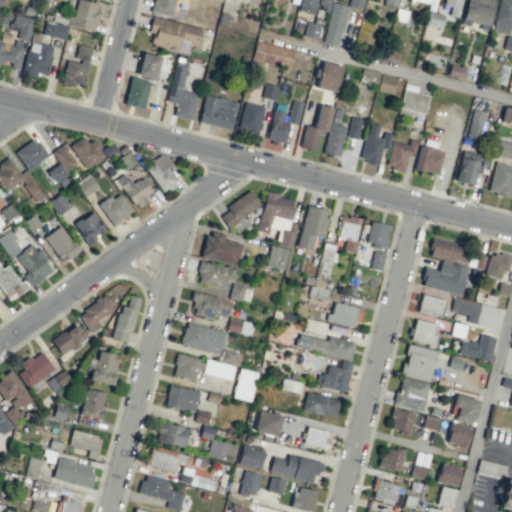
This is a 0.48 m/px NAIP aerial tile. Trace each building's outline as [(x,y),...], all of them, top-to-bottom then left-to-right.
[(99,4),(81,0),(75,0),(72,16),(67,15),(65,24),(92,31),(99,4)] [(170,17),(173,0),(153,0),(150,13),(170,17)] [(315,0),(299,0),(296,10),(312,14),(315,0)] [(330,0),(319,0),(318,9),(329,10),(330,0)] [(361,9),(362,0),(347,0),(347,6),(361,9)] [(443,0),(443,5),(449,6),(448,15),(458,16),(460,0),(443,0)] [(492,0),(464,0),(461,24),(469,25),(488,28),(492,0)] [(511,0),(496,0),(492,31),(511,33),(511,0)] [(346,5),(330,2),(322,42),(338,46),(346,5)] [(201,29),(151,16),(147,32),(152,33),(149,43),(186,53),(188,45),(197,47),(201,29)] [(27,40),(31,23),(21,20),(16,37),(27,40)] [(42,35),(64,39),(67,26),(44,22),(42,35)] [(317,24),(304,23),(303,36),(316,37),(317,24)] [(503,50),(511,49),(511,37),(503,38),(503,50)] [(0,39),(0,64),(18,66),(20,46),(10,45),(11,41),(0,39)] [(250,60),(289,69),(293,49),(255,40),(250,60)] [(35,76),(36,72),(45,74),(51,46),(28,41),(21,73),(35,76)] [(90,47),(76,44),(73,57),(80,58),(79,63),(65,60),(60,82),(81,86),(90,47)] [(135,75),(153,79),(159,57),(141,52),(135,75)] [(165,101),(175,103),(172,115),(190,120),(196,93),(181,90),(187,61),(175,58),(165,101)] [(334,92),(340,66),(320,61),(314,87),(334,92)] [(377,72),(361,68),(360,75),(370,77),(369,81),(375,82),(377,72)] [(375,90),(391,94),(395,78),(379,74),(375,90)] [(148,81),(129,76),(122,104),(141,109),(148,81)] [(423,113),(427,95),(415,92),(416,86),(403,83),(398,108),(423,113)] [(237,102),(204,94),(197,121),(230,130),(237,102)] [(298,124),(301,102),(289,100),(286,123),(298,124)] [(256,136),(263,106),(243,101),(236,131),(256,136)] [(331,108),(317,104),(312,127),(303,125),(298,146),(314,150),(318,133),(325,134),(331,108)] [(499,121),(511,124),(511,107),(503,106),(499,121)] [(337,125),(340,110),(331,108),(322,153),(338,156),(344,127),(337,125)] [(287,122),(282,121),(283,111),(270,109),(266,138),(274,139),(274,141),(284,143),(287,122)] [(483,112),(471,109),(465,136),(477,139),(483,112)] [(345,136),(356,139),(361,119),(349,116),(345,136)] [(389,134),(382,132),(381,138),(376,136),(378,124),(367,122),(359,160),(377,164),(380,148),(386,150),(389,134)] [(104,156),(92,139),(85,143),(81,136),(68,145),(84,169),(104,156)] [(46,157),(35,138),(14,150),(25,169),(46,157)] [(383,166),(402,171),(406,155),(412,157),(417,141),(408,138),(406,145),(391,141),(383,166)] [(494,155),(509,158),(511,144),(497,141),(494,155)] [(51,151),(64,171),(74,164),(62,144),(51,151)] [(411,168),(434,175),(441,151),(417,145),(411,168)] [(479,154),(461,149),(453,180),(471,185),(479,154)] [(167,169),(171,165),(162,154),(143,168),(162,193),(177,181),(167,169)] [(18,173),(8,158),(0,163),(0,184),(4,190),(19,180),(32,199),(40,193),(24,170),(18,173)] [(511,181),(511,165),(493,161),(486,192),(508,197),(511,181)] [(46,171),(54,182),(65,173),(58,163),(46,171)] [(75,183),(83,196),(96,187),(88,175),(75,183)] [(143,197),(151,191),(141,177),(130,185),(125,178),(117,184),(135,209),(146,201),(143,197)] [(219,216),(226,227),(259,206),(248,190),(224,206),(227,210),(219,216)] [(130,213),(118,192),(98,203),(109,224),(130,213)] [(56,214),(69,205),(60,193),(48,201),(56,214)] [(256,231),(268,233),(269,228),(280,230),(277,245),(290,247),(292,232),(287,231),(293,198),(263,193),(256,231)] [(295,246),(310,250),(314,235),(321,237),(328,210),(306,204),(295,246)] [(73,223),(85,243),(104,231),(92,211),(73,223)] [(336,236),(344,238),(342,250),(353,252),(359,219),(340,215),(336,236)] [(249,223),(244,217),(231,226),(236,232),(249,223)] [(384,248),(389,225),(369,220),(364,243),(384,248)] [(42,237),(61,262),(77,249),(59,224),(42,237)] [(223,236),(204,231),(199,257),(234,265),(239,243),(222,239),(223,236)] [(0,236),(0,243),(10,256),(20,248),(7,232),(0,236)] [(427,255),(463,263),(467,246),(431,238),(427,255)] [(14,255),(26,273),(22,275),(29,285),(51,271),(32,243),(14,255)] [(287,249),(269,245),(264,265),(282,270),(287,249)] [(380,270),(383,252),(372,250),(368,268),(380,270)] [(503,279),(507,256),(488,252),(484,275),(503,279)] [(473,266),(480,269),(484,257),(477,254),(473,266)] [(194,280),(223,288),(225,279),(232,280),(235,270),(200,260),(194,280)] [(0,289),(7,301),(24,290),(6,261),(0,265),(0,289)] [(420,286),(460,295),(466,268),(439,262),(437,270),(424,267),(420,286)] [(240,300),(243,286),(231,283),(227,297),(240,300)] [(309,285),(308,297),(324,297),(324,286),(309,285)] [(230,300),(193,292),(189,313),(211,318),(211,315),(226,318),(230,300)] [(95,321),(112,309),(102,295),(76,314),(89,333),(99,326),(95,321)] [(109,338),(126,342),(138,297),(128,295),(125,306),(118,305),(109,338)] [(416,311),(441,315),(444,299),(419,295),(416,311)] [(466,315),(465,321),(494,327),(498,307),(451,299),(449,312),(466,315)] [(327,321),(353,325),(356,306),(330,303),(327,321)] [(225,332),(250,334),(251,322),(227,319),(225,332)] [(432,345),(436,324),(414,319),(409,341),(432,345)] [(85,337),(74,322),(49,340),(60,355),(85,337)] [(223,332),(184,322),(179,345),(218,354),(223,332)] [(348,360),(353,342),(326,335),(325,340),(296,333),(293,347),(348,360)] [(493,337),(478,334),(476,343),(459,339),(456,354),(488,361),(493,337)] [(399,374),(427,381),(435,351),(407,344),(399,374)] [(16,373),(26,387),(52,370),(39,350),(19,364),(22,369),(16,373)] [(117,355),(97,350),(93,367),(90,366),(87,379),(111,384),(117,355)] [(200,370),(203,360),(176,353),(170,375),(192,380),(196,369),(200,370)] [(232,364),(204,360),(202,374),(230,378),(232,364)] [(315,373),(314,386),(345,390),(349,362),(339,360),(338,367),(325,365),(324,374),(315,373)] [(254,371),(235,368),(232,398),(250,400),(254,371)] [(0,376),(0,396),(3,402),(9,398),(13,404),(4,411),(10,419),(18,414),(15,409),(30,399),(10,370),(0,376)] [(46,379),(48,384),(52,382),(54,387),(68,381),(64,371),(46,379)] [(392,404),(420,411),(427,383),(399,376),(392,404)] [(511,380),(500,379),(499,387),(510,389),(508,405),(511,405),(511,380)] [(197,391),(168,385),(163,405),(193,411),(197,391)] [(79,415),(100,419),(104,393),(84,389),(79,415)] [(338,399),(304,391),(300,410),(334,417),(338,399)] [(472,422),(478,400),(454,394),(448,416),(472,422)] [(389,430),(408,433),(412,412),(392,408),(389,430)] [(279,413),(256,410),(253,432),(276,434),(279,413)] [(0,434),(11,426),(0,411),(0,434)] [(187,428),(158,422),(154,441),(183,447),(187,428)] [(466,447),(470,428),(449,423),(445,443),(466,447)] [(301,442),(323,447),(326,431),(305,426),(301,442)] [(67,445),(87,449),(85,456),(94,458),(99,436),(70,430),(67,445)] [(231,463),(236,446),(210,439),(205,455),(231,463)] [(263,450),(241,445),(236,463),(257,469),(263,450)] [(172,471),(175,461),(183,463),(185,455),(151,446),(146,464),(172,471)] [(402,449),(386,447),(384,456),(378,455),(376,467),(399,471),(402,449)] [(320,462),(285,453),(284,459),(271,455),(267,472),(309,482),(311,475),(316,476),(320,462)] [(87,487),(92,466),(55,458),(51,478),(87,487)] [(460,467),(439,461),(434,481),(456,486),(460,467)] [(207,471),(180,466),(177,482),(211,489),(213,481),(205,479),(207,471)] [(238,493),(255,495),(258,473),(241,470),(238,493)] [(166,501),(164,507),(177,511),(182,493),(165,488),(167,481),(142,474),(137,493),(166,501)] [(280,493),(282,479),(268,477),(266,491),(280,493)] [(370,498),(393,504),(397,485),(375,479),(370,498)] [(496,508),(504,509),(503,511),(511,511),(511,480),(503,479),(496,508)] [(310,511),(315,491),(294,486),(290,507),(310,511)] [(451,507),(455,490),(439,486),(435,504),(451,507)] [(56,511),(77,511),(80,500),(60,495),(56,511)]
